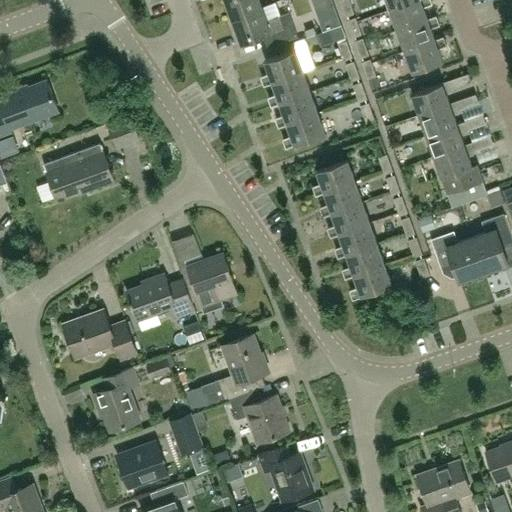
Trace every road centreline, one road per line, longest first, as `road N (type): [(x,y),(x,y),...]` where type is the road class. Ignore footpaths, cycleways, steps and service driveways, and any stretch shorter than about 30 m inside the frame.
road 1 (residential): [(96,511),(25,327),(30,303),(213,173)]
road 2 (residential): [(365,374),(329,345),(213,173)]
road 3 (residential): [(365,374),(405,374),(511,336)]
road 4 (residential): [(380,511),(365,374)]
road 5 (residential): [(213,173),(142,64)]
